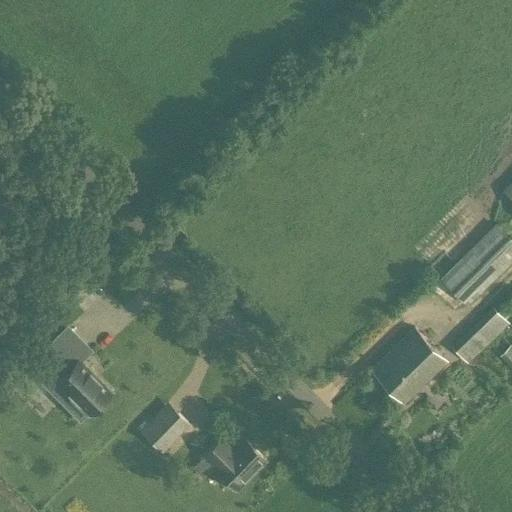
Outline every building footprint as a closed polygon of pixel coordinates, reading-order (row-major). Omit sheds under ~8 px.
[(511,177),(501,189),(511,199),(511,177)] [(511,244),(494,226),(470,249),(440,279),(467,305),(511,259),(511,244)] [(466,362),(507,321),(490,304),(449,345),(466,362)] [(403,404),(447,361),(414,327),(370,370),(403,404)] [(511,342),(501,352),(511,364),(511,342)] [(79,418),(86,411),(88,413),(111,390),(79,358),(71,366),(48,344),(26,365),(50,389),(57,382),(68,393),(61,400),(79,418)] [(168,398),(139,427),(161,450),(190,421),(168,398)] [(236,491),(267,460),(244,438),(233,449),(221,437),(203,456),(214,468),(213,469),(236,491)]
